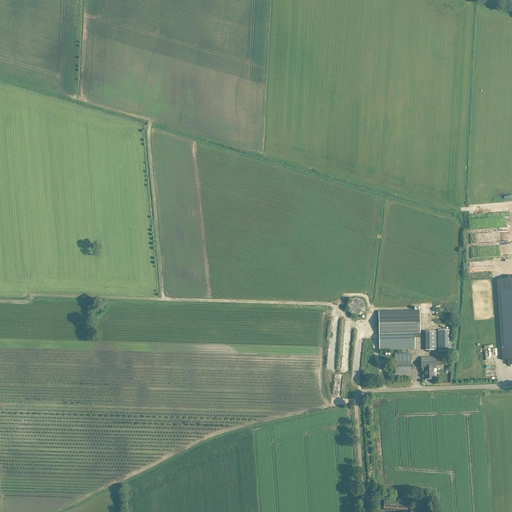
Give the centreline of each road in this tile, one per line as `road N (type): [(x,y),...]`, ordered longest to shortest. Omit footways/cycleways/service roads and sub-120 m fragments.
road 1 (unclassified): [(364,511),(360,392),(511,385)]
road 2 (track): [(511,367),(499,368),(494,276),(511,275)]
